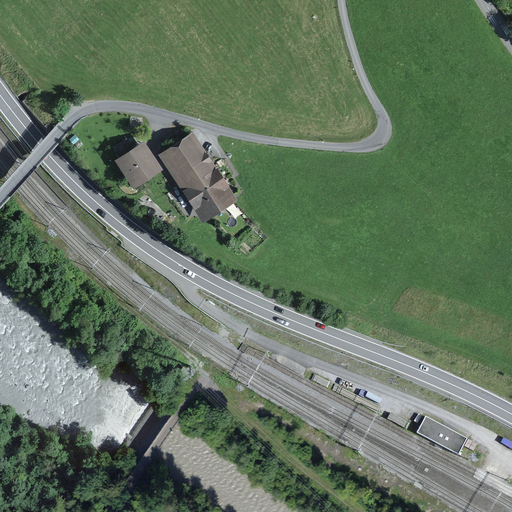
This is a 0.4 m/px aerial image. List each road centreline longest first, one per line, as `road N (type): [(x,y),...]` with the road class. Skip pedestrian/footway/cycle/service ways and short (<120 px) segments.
road 1 (trunk): [(511,412),(180,266),(74,182),(0,95)]
road 2 (residential): [(68,120),(90,108),(126,106),(266,139),(365,143),(379,118),(341,0)]
road 3 (track): [(197,387),(109,511)]
